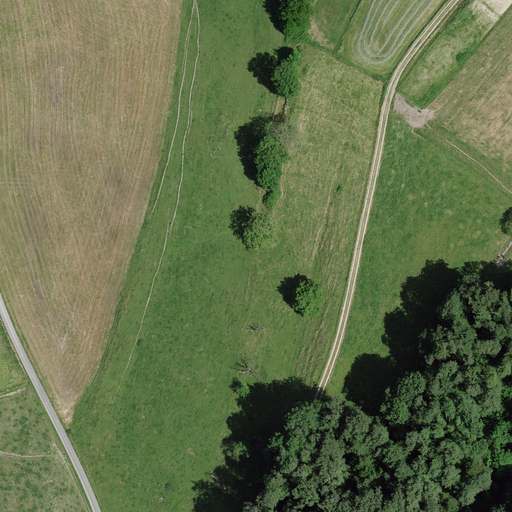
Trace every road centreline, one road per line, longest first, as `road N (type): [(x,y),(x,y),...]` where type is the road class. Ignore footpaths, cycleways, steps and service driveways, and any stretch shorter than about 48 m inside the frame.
road 1 (track): [(258,511),(330,365),(394,82),(456,0)]
road 2 (track): [(97,511),(0,298)]
